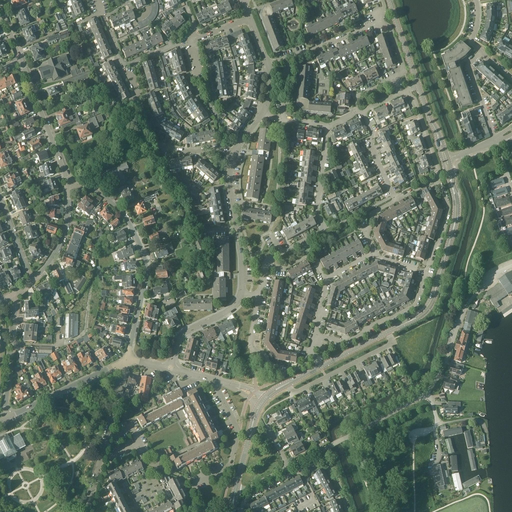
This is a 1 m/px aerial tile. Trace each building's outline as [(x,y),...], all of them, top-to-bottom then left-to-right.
[(13,0),(12,1),(13,4),(12,5),(14,8),(14,7),(15,9),(26,4),(29,3),(27,0),(13,0)] [(228,3),(227,1),(226,0),(225,0),(221,2),(222,4),(226,13),(232,11),(230,7),(228,3)] [(275,51),(280,49),(284,48),(272,17),(273,14),(294,6),(291,0),(282,0),(283,1),(277,3),(276,2),(273,3),(273,4),(265,8),(261,15),(265,23),(263,24),(265,28),(266,27),(269,34),(267,34),(269,38),(270,37),(273,44),(271,44),(273,48),(274,47),(275,51)] [(144,1),(135,4),(137,10),(146,6),(149,5),(148,3),(145,4),(144,1)] [(348,3),(353,14),(358,12),(354,4),(351,6),(350,2),(348,3)] [(71,12),(74,11),(83,8),(82,6),(83,6),(83,5),(82,3),(81,3),(72,6),(69,7),(71,12)] [(344,9),(348,17),(353,14),(348,3),(346,4),(347,8),(344,9)] [(146,18),(137,22),(140,30),(148,27),(151,24),(154,20),(157,17),(158,14),(159,10),(159,7),(158,4),(151,6),(152,10),(150,14),(146,18)] [(226,13),(222,4),(217,7),(221,15),(223,14),(223,15),(224,15),(226,14),(226,13)] [(216,18),(212,9),(211,7),(206,9),(207,11),(211,20),(213,19),(213,20),(214,20),(216,19),(216,18)] [(221,15),(217,7),(212,9),(216,18),(221,15)] [(348,17),(344,9),(341,10),(340,7),(338,8),(343,19),(348,17)] [(71,12),(72,15),(75,14),(76,17),(85,14),(84,11),(85,11),(84,8),(83,8),(74,11),(71,12)] [(343,19),(338,8),(336,9),(337,12),(334,14),(335,15),(338,21),(343,19)] [(24,11),(16,13),(17,17),(18,20),(26,17),(29,16),(31,15),(28,9),(24,11)] [(202,14),(205,22),(208,21),(208,22),(210,21),(210,20),(211,20),(207,11),(206,9),(201,11),(202,14)] [(131,11),(125,13),(129,22),(134,19),(131,11)] [(125,13),(120,15),(124,24),(129,22),(125,13)] [(335,15),(332,16),(331,13),(328,14),(334,25),(339,23),(338,21),(335,15)] [(200,25),(205,22),(202,14),(196,16),(200,25)] [(334,25),(328,14),(327,14),(328,18),(325,20),(329,27),(334,25)] [(120,15),(115,18),(119,26),(124,24),(120,15)] [(174,19),(180,26),(184,22),(178,15),(174,19)] [(26,17),(18,20),(19,23),(20,23),(21,27),(29,24),(29,23),(31,23),(29,20),(31,19),(29,16),(26,17)] [(329,27),(325,20),(322,21),(321,17),(319,18),(324,30),(329,27)] [(119,26),(115,18),(110,20),(113,29),(119,26)] [(324,30),(319,18),(317,19),(319,23),(315,24),(319,32),(324,30)] [(91,28),(99,24),(97,19),(88,23),(91,28)] [(176,30),(180,26),(174,19),(170,23),(176,30)] [(62,33),(63,33),(68,30),(63,20),(58,22),(59,24),(55,25),(57,30),(55,30),(56,33),(62,31),(62,33)] [(319,32),(315,24),(313,25),(311,22),(309,23),(314,34),(319,32)] [(165,26),(171,34),(176,30),(170,23),(165,26)] [(314,34),(309,23),(307,24),(309,27),(306,29),(309,37),(314,34)] [(485,28),(493,31),(495,31),(497,25),(494,24),(486,23),(485,28)] [(93,33),(101,29),(99,24),(91,28),(93,33)] [(171,34),(165,26),(163,24),(161,26),(163,28),(161,30),(167,37),(169,36),(170,36),(172,35),(172,34),(171,34)] [(25,36),(32,33),(36,32),(33,26),(30,27),(22,30),(24,33),(23,34),(24,35),(25,36)] [(493,31),(485,28),(483,33),(490,36),(493,31)] [(95,38),(104,35),(101,29),(93,33),(95,38)] [(47,39),(48,43),(60,39),(61,40),(69,37),(66,31),(47,39)] [(32,33),(25,36),(25,37),(25,38),(25,39),(26,39),(27,43),(35,40),(37,39),(36,36),(34,37),(32,33)] [(490,36),(483,33),(480,38),(489,44),(492,37),(490,36)] [(159,34),(154,36),(157,45),(163,43),(159,34)] [(243,36),(241,37),(238,38),(240,43),(249,40),(247,34),(243,36)] [(97,44),(106,40),(104,35),(95,38),(97,44)] [(360,36),(365,47),(370,45),(366,37),(363,38),(362,35),(360,36)] [(154,36),(148,39),(152,47),(157,45),(154,36)] [(356,42),(360,49),(365,47),(360,36),(358,37),(359,40),(356,42)] [(221,39),(224,48),(225,50),(230,48),(226,37),(224,38),(224,37),(223,37),(221,38),(221,39)] [(498,49),(503,52),(508,44),(510,40),(505,37),(498,49)] [(380,48),(388,45),(387,42),(391,41),(391,38),(379,42),(380,48)] [(147,49),(152,47),(148,39),(143,41),(147,49)] [(218,50),(224,48),(221,39),(215,41),(218,50)] [(350,40),(355,52),(360,49),(356,42),(353,43),(352,39),(350,40)] [(106,40),(97,44),(95,44),(96,47),(98,46),(99,49),(108,45),(106,40)] [(243,48),(251,45),(249,40),(240,43),(243,48)] [(347,46),(350,54),(355,52),(350,40),(348,41),(349,45),(347,46)] [(147,50),(147,49),(143,41),(138,43),(142,52),(144,51),(144,52),(147,51),(147,50)] [(213,52),(218,50),(215,41),(210,43),(213,52)] [(466,57),(471,51),(461,42),(458,45),(459,46),(456,49),(455,48),(449,52),(450,53),(445,55),(445,54),(441,56),(446,68),(448,67),(449,72),(447,73),(448,77),(450,76),(451,81),(450,81),(453,89),(454,88),(455,93),(454,93),(457,101),(458,100),(459,104),(458,105),(459,109),(472,105),(460,68),(456,70),(454,65),(466,57)] [(136,54),(142,52),(138,43),(133,45),(136,54)] [(210,43),(204,45),(209,56),(214,54),(213,52),(210,43)] [(32,55),(40,52),(44,50),(41,44),(30,48),(31,51),(31,52),(31,54),(32,54),(32,55)] [(340,45),(345,56),(350,54),(347,46),(344,48),(342,44),(340,45)] [(511,46),(508,44),(503,52),(508,55),(511,48),(511,46)] [(108,45),(99,49),(96,50),(97,52),(100,51),(102,54),(110,50),(108,45)] [(131,56),(136,54),(133,45),(127,48),(131,56)] [(245,54),(253,50),(251,45),(243,48),(245,54)] [(340,57),(340,59),(345,56),(340,45),(338,46),(340,49),(337,51),(340,57)] [(335,60),(340,57),(337,51),(336,49),(333,51),(332,47),(330,48),(335,60)] [(131,56),(127,48),(122,50),(126,59),(131,56)] [(326,54),(330,62),(335,60),(330,48),(328,49),(329,53),(326,54)] [(384,58),(392,55),(391,52),(395,51),(394,49),(382,53),(384,58)] [(113,56),(110,50),(102,54),(99,55),(100,58),(103,57),(104,60),(113,56)] [(173,58),(182,56),(181,50),(171,53),(173,58)] [(253,50),(245,54),(242,55),(243,57),(245,56),(247,59),(256,56),(253,50)] [(40,52),(32,55),(33,55),(32,56),(33,58),(34,58),(34,59),(34,58),(35,61),(42,59),(42,58),(45,57),(43,55),(41,56),(40,52)] [(320,53),(325,64),(330,62),(326,54),(323,55),(322,52),(320,53)] [(320,67),(325,64),(320,53),(318,54),(320,57),(316,59),(320,67)] [(70,67),(66,55),(54,60),(54,59),(46,62),(48,66),(38,69),(42,81),(53,77),(54,81),(62,78),(67,76),(65,69),(70,67)] [(247,61),(249,65),(254,63),(258,61),(256,56),(247,59),(244,60),(245,62),(247,61)] [(398,61),(398,59),(386,63),(387,68),(396,66),(394,62),(398,61)] [(104,72),(106,71),(114,66),(112,61),(103,66),(101,67),(104,72)] [(143,64),(144,70),(153,67),(152,62),(143,64)] [(481,74),(488,67),(483,62),(477,70),(481,74)] [(108,76),(117,72),(114,66),(106,71),(108,76)] [(374,67),(368,70),(369,72),(373,80),(378,77),(376,73),(379,72),(376,66),(374,67)] [(186,72),(185,67),(176,69),(177,75),(174,76),(175,79),(183,75),(183,73),(186,72)] [(323,114),(327,115),(327,113),(331,114),(331,105),(309,103),(308,100),(310,68),(302,67),(301,70),(300,70),(299,74),(301,75),(300,81),(299,81),(298,85),(300,85),(299,92),(298,92),(297,96),(299,96),(298,105),(303,111),(312,112),(312,114),(316,114),(316,112),(323,113),(323,114)] [(481,74),(486,78),(492,71),(488,67),(481,74)] [(360,72),(360,74),(363,79),(366,78),(368,82),(373,80),(369,72),(368,70),(363,72),(362,70),(360,72)] [(90,71),(82,74),(77,76),(72,78),(62,81),(64,87),(92,76),(90,71)] [(490,82),(497,75),(492,71),(486,78),(490,82)] [(111,81),(119,77),(117,72),(108,76),(107,77),(108,79),(110,78),(111,81)] [(146,75),(148,81),(157,78),(155,73),(146,75)] [(363,79),(360,74),(358,75),(359,77),(354,79),(357,87),(360,86),(360,87),(361,87),(363,87),(363,86),(362,85),(363,85),(361,80),(363,79)] [(10,78),(8,78),(11,86),(17,84),(16,83),(17,82),(16,80),(15,80),(13,75),(10,77),(10,78)] [(178,84),(186,80),(184,75),(183,75),(175,79),(178,84)] [(490,82),(495,86),(501,79),(497,75),(490,82)] [(119,77),(111,81),(114,86),(122,82),(119,77)] [(357,87),(354,79),(352,77),(345,81),(347,87),(350,85),(352,90),(357,87)] [(11,86),(8,78),(6,79),(6,78),(2,80),(3,81),(6,88),(11,86)] [(148,81),(149,86),(158,84),(157,78),(148,81)] [(501,79),(495,86),(499,90),(501,89),(501,88),(506,83),(501,79)] [(180,90),(189,86),(186,80),(178,84),(180,90)] [(122,82),(114,86),(116,91),(125,87),(122,82)] [(501,88),(501,89),(505,93),(508,89),(509,90),(511,87),(508,84),(506,83),(501,88)] [(160,89),(158,84),(149,86),(151,92),(160,89)] [(49,96),(49,97),(50,97),(52,101),(57,99),(55,95),(58,93),(61,92),(58,86),(56,87),(49,89),(49,90),(47,91),(48,93),(47,93),(47,94),(47,95),(47,96),(48,96),(49,96)] [(180,93),(181,92),(182,95),(191,91),(189,86),(180,90),(178,90),(180,93)] [(125,87),(116,91),(119,96),(127,92),(126,90),(127,90),(127,89),(126,87),(125,87)] [(191,91),(182,95),(185,100),(193,96),(191,91)] [(12,101),(22,97),(20,92),(10,96),(12,101)] [(127,92),(119,96),(122,101),(130,97),(127,92)] [(340,101),(349,102),(350,96),(345,96),(345,93),(339,92),(338,95),(341,95),(340,101)] [(149,102),(157,98),(155,93),(147,96),(149,102)] [(150,107),(151,107),(159,103),(159,104),(162,102),(161,100),(160,101),(159,98),(157,98),(149,102),(149,104),(148,104),(149,107),(150,107)] [(185,105),(189,109),(199,103),(198,101),(198,100),(199,100),(197,98),(196,98),(188,103),(185,105)] [(396,101),(401,111),(406,108),(406,110),(409,108),(406,102),(404,103),(402,99),(401,99),(400,99),(398,100),(397,101),(396,101)] [(14,105),(15,107),(14,108),(16,111),(26,106),(25,104),(24,104),(23,101),(14,105)] [(349,102),(340,101),(338,101),(338,107),(337,110),(344,110),(344,107),(349,108),(349,102)] [(393,108),(390,109),(393,116),(393,117),(397,115),(395,113),(401,111),(396,101),(395,102),(394,101),(392,102),(392,104),(391,104),(393,108)] [(161,109),(159,104),(159,103),(151,107),(153,112),(161,109)] [(189,109),(192,114),(202,107),(199,103),(189,109)] [(101,105),(93,108),(95,113),(103,110),(101,105)] [(27,109),(26,106),(16,111),(19,117),(28,113),(27,110),(27,109)] [(195,119),(198,117),(205,112),(202,107),(192,114),(195,119)] [(385,107),(380,109),(384,118),(389,116),(390,117),(393,116),(390,109),(389,108),(387,110),(385,107)] [(247,113),(242,109),(241,108),(240,111),(241,112),(240,114),(247,120),(248,118),(249,119),(251,116),(250,115),(251,115),(247,113)] [(161,109),(153,112),(155,118),(157,117),(158,120),(158,121),(164,117),(163,115),(164,114),(161,109)] [(377,117),(374,118),(378,125),(381,124),(380,122),(385,120),(384,118),(380,109),(375,112),(377,117)] [(505,109),(501,112),(507,121),(511,118),(507,112),(505,109)] [(58,121),(58,122),(71,117),(69,111),(66,112),(56,116),(56,118),(57,120),(58,121)] [(461,115),(463,121),(471,118),(473,118),(471,111),(461,115)] [(205,112),(198,117),(201,122),(209,117),(207,115),(208,115),(208,114),(207,112),(206,112),(205,112)] [(507,121),(501,112),(496,116),(498,118),(502,124),(507,121)] [(247,120),(240,114),(238,113),(236,115),(238,116),(236,119),(244,124),(245,123),(246,123),(248,121),(247,120)] [(71,117),(58,122),(58,123),(59,125),(60,125),(60,126),(61,126),(61,127),(77,121),(74,115),(71,117)] [(101,116),(95,118),(97,124),(103,121),(101,116)] [(233,119),(235,121),(233,123),(240,129),(244,124),(236,119),(234,117),(233,119)] [(26,128),(34,124),(32,118),(21,123),(23,126),(25,125),(26,128)] [(90,131),(98,128),(97,124),(95,118),(88,120),(90,125),(85,127),(84,127),(80,128),(80,129),(77,130),(81,141),(81,140),(82,141),(86,140),(86,139),(92,136),(90,131)] [(463,121),(465,126),(473,124),(471,118),(463,121)] [(358,119),(353,122),(357,130),(358,132),(363,130),(364,132),(367,131),(362,121),(360,122),(358,119)] [(407,125),(409,130),(419,127),(418,126),(419,125),(418,123),(417,122),(417,121),(411,124),(410,121),(402,123),(403,127),(407,125)] [(169,125),(170,123),(168,122),(166,124),(164,123),(162,127),(161,127),(158,128),(157,130),(165,134),(169,125)] [(349,127),(346,128),(350,137),(353,135),(351,132),(357,130),(353,122),(348,124),(349,127)] [(240,129),(233,123),(229,128),(228,128),(226,130),(230,134),(233,131),(237,134),(240,129)] [(465,126),(467,132),(475,129),(473,124),(465,126)] [(169,136),(170,136),(174,128),(175,126),(173,125),(172,127),(169,125),(165,134),(166,135),(166,136),(168,137),(169,137),(169,136)] [(343,127),(337,129),(341,137),(342,140),(347,137),(348,138),(350,137),(346,128),(344,129),(343,127)] [(377,142),(388,137),(392,135),(388,127),(381,131),(382,133),(378,135),(380,138),(376,140),(377,142)] [(409,140),(411,139),(415,138),(414,135),(421,133),(420,132),(421,131),(420,129),(419,128),(419,127),(409,130),(411,136),(407,137),(409,140)] [(175,139),(179,131),(174,128),(170,136),(175,139)] [(31,137),(35,135),(32,129),(22,133),(20,135),(13,138),(14,140),(21,137),(23,136),(22,135),(23,135),(25,140),(29,138),(32,137),(31,137)] [(304,134),(303,140),(306,140),(306,138),(312,139),(313,130),(308,129),(307,134),(304,134)] [(334,143),(337,142),(336,140),(341,137),(337,129),(332,132),(334,136),(331,137),(334,143)] [(467,132),(469,137),(476,135),(475,129),(467,132)] [(269,153),(272,132),(260,130),(258,151),(254,150),(247,199),(258,200),(264,159),(268,159),(269,153)] [(303,141),(303,140),(304,134),(304,132),(302,132),(302,131),(299,130),(298,132),(298,135),(295,135),(294,142),(297,143),(297,140),(303,141)] [(313,130),(312,139),(312,142),(317,143),(318,142),(320,142),(321,136),(319,136),(319,131),(313,130)] [(179,131),(175,139),(180,142),(184,134),(179,131)] [(476,135),(469,137),(468,138),(470,144),(479,141),(476,135)] [(388,137),(377,142),(378,144),(382,142),(383,145),(391,142),(388,137)] [(413,142),(415,147),(424,144),(423,139),(418,140),(417,137),(415,138),(411,139),(412,143),(413,142)] [(33,151),(41,147),(38,140),(34,142),(34,141),(29,143),(30,145),(28,146),(29,149),(31,147),(33,151)] [(348,152),(351,151),(359,147),(357,145),(361,143),(360,141),(346,147),(346,148),(348,152)] [(381,150),(382,152),(393,147),(395,145),(393,141),(391,142),(383,145),(384,148),(381,150)] [(415,153),(416,156),(421,155),(423,154),(422,151),(426,150),(424,144),(415,147),(417,153),(415,153)] [(359,147),(351,151),(353,156),(365,150),(364,148),(360,150),(359,147)] [(386,152),(388,155),(395,152),(393,147),(382,152),(383,154),(386,152)] [(304,150),(303,156),(306,157),(318,158),(318,156),(314,156),(315,152),(307,151),(307,150),(304,150)] [(365,150),(353,156),(356,161),(363,157),(362,154),(366,153),(365,150)] [(385,162),(399,156),(396,151),(395,152),(388,155),(386,156),(388,158),(384,160),(385,162)] [(39,162),(48,158),(45,152),(34,156),(35,159),(38,158),(39,162)] [(420,162),(421,164),(430,161),(430,160),(431,159),(430,157),(429,156),(428,156),(422,158),(421,155),(416,156),(414,157),(416,163),(420,162)] [(401,161),(399,156),(385,162),(386,164),(389,163),(391,165),(398,162),(401,161)] [(9,157),(5,159),(5,160),(0,162),(0,168),(0,169),(4,167),(5,169),(8,168),(8,166),(12,164),(11,162),(12,161),(11,159),(10,160),(9,157)] [(193,168),(194,168),(197,158),(194,158),(191,158),(191,157),(185,158),(187,167),(193,166),(193,168)] [(353,165),(355,167),(369,160),(368,158),(365,160),(363,157),(356,161),(357,163),(353,165)] [(197,167),(201,171),(207,164),(203,160),(202,161),(200,159),(197,158),(194,168),(196,168),(197,167)] [(369,160),(355,167),(356,170),(359,168),(360,170),(368,167),(367,164),(370,162),(369,160)] [(430,161),(421,164),(422,167),(418,168),(420,174),(427,172),(426,169),(432,167),(432,166),(433,165),(432,163),(431,162),(430,161)] [(401,167),(398,162),(391,165),(392,168),(389,170),(390,172),(401,167)] [(41,173),(51,170),(51,169),(52,168),(51,167),(50,164),(41,167),(39,168),(41,173)] [(121,171),(128,169),(126,164),(108,171),(108,170),(99,174),(102,182),(117,176),(119,181),(124,179),(121,171)] [(201,171),(205,175),(211,167),(207,164),(201,171)] [(394,172),(395,175),(404,171),(402,166),(401,167),(390,172),(391,174),(394,172)] [(211,167),(205,175),(209,178),(215,171),(214,170),(214,169),(213,167),(212,167),(212,168),(211,167)] [(361,176),(363,175),(374,170),(373,168),(369,170),(368,167),(360,170),(359,171),(361,176)] [(51,170),(41,173),(42,178),(45,177),(45,178),(53,175),(52,173),(53,172),(52,171),(52,170),(51,170)] [(374,170),(363,175),(365,180),(373,177),(371,174),(375,172),(374,170)] [(393,180),(394,182),(408,175),(406,170),(404,171),(395,175),(397,178),(393,180)] [(215,171),(209,178),(214,183),(213,184),(214,185),(220,183),(220,181),(222,179),(219,177),(220,175),(218,174),(219,173),(217,171),(216,171),(216,172),(215,171)] [(344,177),(345,176),(343,172),(342,172),(343,172),(336,175),(335,171),(329,174),(333,182),(338,179),(344,176),(344,177)] [(7,183),(8,183),(19,178),(19,177),(19,176),(17,172),(12,174),(11,173),(10,174),(9,175),(5,177),(5,178),(3,179),(5,182),(6,181),(7,183)] [(413,173),(408,175),(394,182),(395,184),(399,182),(400,185),(408,182),(406,179),(409,178),(410,178),(411,177),(412,177),(414,176),(413,173)] [(19,178),(8,183),(7,183),(8,184),(7,185),(5,186),(7,189),(9,189),(14,187),(15,188),(17,187),(17,186),(21,184),(21,182),(22,181),(21,178),(20,179),(19,178)] [(493,188),(505,184),(503,178),(493,182),(491,183),(493,188)] [(44,183),(45,188),(56,184),(56,183),(56,182),(55,181),(54,179),(46,182),(44,183)] [(56,184),(45,188),(46,190),(44,190),(45,193),(49,192),(58,190),(57,188),(57,187),(57,185),(56,185),(56,184)] [(376,186),(373,187),(378,197),(383,194),(379,187),(378,187),(377,186),(376,186)] [(120,193),(121,195),(129,193),(133,191),(132,189),(128,190),(127,187),(119,190),(118,191),(119,193),(120,193)] [(374,190),(369,192),(373,199),(378,197),(373,187),(374,190)] [(425,197),(433,193),(430,188),(423,192),(425,197)] [(496,196),(496,197),(508,194),(506,188),(494,192),(496,196)] [(10,200),(12,204),(24,198),(21,190),(10,195),(12,199),(10,200)] [(157,192),(143,197),(145,203),(152,200),(152,199),(157,197),(156,195),(158,194),(157,192)] [(369,192),(364,195),(368,202),(373,199),(369,192)] [(132,199),(134,198),(133,195),(131,196),(129,193),(121,195),(121,196),(120,197),(121,199),(122,200),(123,203),(126,202),(130,201),(129,201),(132,200),(132,199)] [(426,203),(428,202),(435,197),(433,193),(425,197),(423,198),(426,203)] [(364,195),(360,197),(363,204),(368,202),(364,195)] [(82,202),(96,214),(100,208),(98,206),(96,209),(95,208),(93,207),(90,205),(92,202),(91,201),(91,200),(90,200),(86,197),(85,198),(83,196),(81,199),(83,200),(82,202)] [(407,202),(411,209),(416,207),(410,196),(408,197),(410,200),(407,202)] [(49,203),(45,203),(46,210),(53,209),(52,207),(58,206),(58,201),(58,200),(58,197),(49,199),(49,203)] [(359,207),(363,204),(360,197),(355,200),(359,207)] [(435,197),(428,202),(430,207),(438,202),(435,197)] [(28,206),(24,198),(12,204),(14,207),(15,207),(17,211),(28,206)] [(358,207),(359,207),(355,200),(354,198),(349,200),(354,209),(356,208),(356,209),(357,210),(358,209),(359,208),(358,207)] [(499,206),(500,207),(511,203),(509,198),(498,201),(499,206)] [(352,210),(354,209),(349,200),(344,203),(349,212),(350,211),(350,213),(351,213),(352,212),(353,211),(352,210)] [(406,212),(411,209),(407,202),(404,203),(402,200),(401,201),(406,212)] [(406,212),(401,201),(399,202),(400,205),(397,207),(402,214),(406,212)] [(96,214),(82,202),(80,204),(79,205),(78,206),(78,207),(78,208),(77,209),(79,211),(81,210),(84,212),(89,216),(91,213),(94,216),(96,214)] [(329,216),(340,211),(335,202),(329,204),(330,206),(325,208),(329,216)] [(438,202),(430,207),(433,212),(443,211),(438,202)] [(138,214),(147,211),(143,203),(135,206),(138,214)] [(403,217),(402,214),(397,207),(395,208),(393,205),(391,206),(397,217),(398,220),(403,217)] [(388,212),(392,219),(397,217),(391,206),(389,207),(391,210),(388,212)] [(502,216),(505,215),(511,212),(511,206),(502,210),(500,211),(502,216)] [(103,218),(109,213),(108,212),(108,211),(107,210),(106,210),(105,209),(99,215),(97,217),(100,219),(102,217),(103,218)] [(264,222),(265,211),(257,210),(256,221),(264,222)] [(20,220),(28,217),(30,216),(28,211),(18,215),(19,217),(18,218),(19,220),(20,220)] [(52,222),(52,220),(58,220),(58,215),(59,215),(59,211),(50,211),(50,216),(47,216),(47,221),(50,221),(50,222),(52,222)] [(272,213),(265,211),(264,222),(271,223),(272,213)] [(443,211),(433,212),(431,217),(440,220),(443,211)] [(379,216),(387,222),(392,219),(388,212),(379,216)] [(109,213),(103,218),(105,220),(103,222),(105,224),(107,222),(113,217),(111,215),(111,214),(110,213),(109,213)] [(156,224),(158,223),(157,219),(156,216),(153,217),(143,221),(145,224),(144,225),(145,226),(146,227),(146,228),(147,230),(151,228),(150,226),(156,224)] [(377,225),(385,228),(387,222),(379,216),(377,225)] [(28,217),(20,220),(20,221),(20,223),(21,223),(22,226),(32,222),(31,219),(29,220),(28,217)] [(428,222),(438,225),(440,220),(431,217),(429,217),(428,222)] [(312,218),(307,220),(311,228),(316,225),(314,222),(316,221),(314,218),(313,219),(312,218)] [(113,230),(119,224),(118,223),(119,223),(117,221),(116,221),(116,220),(111,223),(109,225),(107,227),(109,229),(111,228),(113,230)] [(307,220),(303,223),(307,230),(311,228),(307,220)] [(74,233),(85,238),(90,224),(92,225),(94,221),(91,221),(88,221),(84,229),(81,228),(80,229),(76,227),(76,228),(74,229),(73,231),(74,233)] [(426,227),(437,230),(438,225),(428,222),(426,227)] [(303,223),(298,225),(302,233),(307,230),(303,223)] [(57,227),(49,224),(46,224),(44,231),(47,231),(50,233),(51,232),(55,234),(55,233),(56,233),(57,231),(56,230),(57,227)] [(298,225),(293,228),(297,235),(302,233),(298,225)] [(374,234),(383,234),(385,228),(377,225),(374,234)] [(26,235),(36,232),(34,226),(32,227),(31,227),(29,228),(24,230),(26,235)] [(196,227),(188,229),(190,235),(198,233),(196,227)] [(425,232),(427,233),(435,235),(437,230),(426,227),(425,232)] [(165,234),(168,233),(166,228),(154,233),(155,234),(149,236),(150,239),(150,240),(151,241),(151,242),(152,243),(153,242),(154,245),(160,242),(159,240),(160,239),(158,236),(165,233),(165,234)] [(292,238),(288,231),(287,228),(282,231),(284,234),(282,235),(284,238),(286,237),(287,241),(292,238)] [(288,231),(292,238),(297,235),(293,228),(288,231)] [(36,232),(26,235),(28,241),(33,239),(33,240),(36,239),(36,238),(38,238),(36,232)] [(115,235),(112,237),(115,243),(117,242),(117,243),(126,239),(123,232),(121,233),(120,232),(114,234),(115,235)] [(72,236),(71,239),(82,243),(85,238),(74,233),(73,234),(72,235),(72,236)] [(378,243),(386,239),(383,234),(374,234),(378,243)] [(418,241),(420,242),(429,245),(430,240),(425,238),(419,236),(418,241)] [(230,280),(229,238),(217,238),(218,273),(214,273),(214,279),(214,301),(226,301),(226,280),(230,280)] [(5,239),(0,240),(0,247),(7,244),(8,243),(8,241),(6,241),(5,239)] [(69,244),(69,245),(78,248),(79,245),(81,246),(82,243),(71,239),(70,242),(69,243),(69,244)] [(204,248),(200,239),(194,242),(198,250),(204,248)] [(383,251),(389,244),(386,239),(378,243),(383,251)] [(359,240),(339,250),(346,262),(348,261),(346,258),(360,251),(362,254),(365,252),(359,240)] [(160,250),(155,252),(157,259),(166,256),(168,255),(167,252),(173,250),(171,243),(168,244),(159,247),(160,250)] [(396,243),(395,246),(392,254),(397,256),(400,247),(401,244),(396,243)] [(31,253),(31,254),(41,250),(39,245),(38,245),(37,244),(29,247),(30,250),(29,251),(30,253),(31,253)] [(395,246),(389,244),(383,251),(392,254),(395,246)] [(68,248),(67,250),(76,254),(78,248),(69,245),(68,246),(68,247),(68,248)] [(0,254),(0,256),(10,253),(9,251),(11,250),(10,247),(8,248),(8,247),(0,250),(0,252),(1,254),(0,254)] [(132,254),(133,253),(132,252),(131,252),(130,248),(127,249),(126,248),(123,249),(124,250),(118,252),(121,260),(133,255),(132,254)] [(41,250),(31,254),(32,256),(32,257),(32,259),(33,260),(34,260),(42,257),(42,256),(44,256),(41,250)] [(65,255),(65,256),(73,260),(76,254),(67,250),(66,253),(65,253),(65,255)] [(346,262),(339,250),(320,261),(327,273),(330,271),(329,268),(342,260),(344,264),(346,262)] [(10,253),(0,256),(0,261),(0,262),(2,263),(3,262),(3,263),(12,259),(14,258),(13,255),(11,256),(11,255),(10,253)] [(76,260),(73,260),(65,256),(64,257),(63,257),(62,260),(62,261),(62,262),(66,264),(66,265),(69,266),(68,271),(71,273),(76,260)] [(129,271),(137,269),(137,268),(138,268),(137,266),(136,263),(133,263),(132,260),(127,261),(127,262),(123,263),(125,272),(129,271)] [(307,262),(302,264),(306,272),(308,275),(313,272),(311,270),(307,262)] [(373,275),(378,272),(377,262),(369,266),(373,274),(373,275)] [(378,272),(384,274),(386,264),(377,262),(378,272)] [(302,264),(298,267),(302,275),(306,272),(302,264)] [(368,276),(373,274),(369,266),(369,265),(366,267),(364,264),(362,265),(368,276)] [(364,279),(368,276),(362,265),(360,266),(362,269),(359,270),(364,279)] [(17,280),(21,278),(18,268),(17,269),(17,267),(16,266),(14,267),(13,268),(14,270),(12,270),(12,268),(8,269),(9,272),(10,271),(13,281),(14,281),(15,281),(17,281),(17,280)] [(168,278),(170,277),(169,270),(166,270),(163,270),(162,266),(156,267),(157,271),(156,271),(157,276),(156,277),(157,278),(157,279),(168,278)] [(391,266),(388,278),(390,279),(391,276),(394,277),(397,268),(391,266)] [(297,277),(302,275),(298,267),(293,270),(297,277)] [(198,271),(201,281),(207,279),(205,273),(206,272),(205,269),(204,269),(198,271)] [(359,281),(364,279),(359,270),(356,272),(354,269),(353,270),(359,281)] [(298,279),(297,277),(293,270),(288,272),(293,282),(298,280),(298,279)] [(354,284),(359,281),(353,270),(351,271),(352,274),(349,275),(354,284)] [(52,274),(50,275),(52,279),(54,278),(57,284),(63,281),(68,292),(72,291),(68,282),(65,276),(62,271),(59,272),(59,271),(55,273),(55,272),(54,273),(53,274),(52,274)] [(5,272),(0,274),(5,286),(8,285),(8,287),(11,285),(10,284),(11,283),(8,277),(7,275),(5,272)] [(417,276),(405,272),(403,278),(406,278),(415,281),(417,276)] [(500,283),(485,293),(495,309),(499,306),(496,302),(511,292),(511,272),(499,281),(500,283)] [(349,286),(354,284),(349,275),(347,277),(345,274),(343,275),(349,286)] [(344,289),(345,289),(349,286),(343,275),(341,276),(343,279),(340,280),(340,281),(344,289)] [(75,286),(73,289),(79,292),(87,280),(81,277),(77,282),(75,286)] [(415,281),(406,278),(405,282),(402,281),(401,283),(414,286),(415,281)] [(345,290),(345,289),(344,289),(340,281),(332,286),(340,292),(345,290)] [(161,294),(168,293),(167,282),(162,283),(163,287),(153,289),(154,295),(158,295),(161,295),(161,294)] [(44,284),(44,286),(43,286),(48,297),(52,295),(55,300),(59,298),(56,290),(52,292),(48,284),(47,284),(47,283),(44,284)] [(414,286),(401,283),(401,285),(404,286),(403,289),(412,291),(414,286)] [(88,289),(87,291),(93,296),(92,297),(96,300),(100,296),(94,290),(96,288),(93,284),(90,288),(88,289)] [(39,294),(40,294),(41,297),(42,297),(43,299),(48,297),(43,286),(37,289),(39,294)] [(339,298),(340,292),(332,286),(330,295),(339,298)] [(307,288),(306,293),(318,297),(318,295),(315,294),(316,290),(307,288)] [(412,291),(403,289),(401,294),(409,301),(412,291)] [(177,300),(186,295),(184,291),(175,296),(177,300)] [(409,301),(401,294),(397,297),(401,305),(409,301)] [(329,299),(329,300),(343,304),(343,302),(341,302),(338,301),(339,298),(330,295),(328,299),(329,299)] [(390,296),(385,299),(392,310),(396,307),(392,299),(390,296)] [(81,297),(71,309),(75,312),(85,300),(84,300),(82,298),(81,297)] [(401,305),(397,297),(392,299),(396,307),(401,305)] [(302,298),(300,303),(314,307),(315,305),(312,304),(313,301),(304,298),(302,298)] [(381,301),(382,303),(386,311),(387,313),(392,310),(385,299),(381,301)] [(25,304),(25,313),(34,313),(38,313),(38,309),(31,310),(31,304),(28,304),(28,302),(25,302),(25,304)] [(375,306),(372,308),(377,316),(381,314),(375,302),(374,303),(375,306)] [(377,302),(375,302),(381,314),(386,311),(382,303),(379,304),(377,302)] [(299,308),(301,309),(309,311),(310,308),(314,309),(314,307),(300,303),(299,308)] [(150,321),(150,319),(156,320),(157,320),(159,310),(156,310),(157,308),(148,306),(145,318),(146,318),(145,320),(150,321)] [(377,316),(372,308),(369,309),(368,307),(366,308),(372,319),(377,316)] [(178,313),(175,308),(165,313),(167,318),(166,319),(169,325),(170,325),(172,327),(173,328),(176,326),(176,325),(176,323),(178,322),(177,321),(178,321),(175,314),(178,313)] [(363,313),(367,321),(372,319),(366,308),(361,310),(363,313)] [(89,309),(85,324),(90,326),(94,311),(91,310),(89,309)] [(308,315),(309,311),(301,309),(299,314),(311,318),(312,316),(308,315)] [(367,321),(363,313),(360,315),(357,309),(355,310),(356,313),(362,324),(367,321)] [(68,311),(54,318),(57,325),(60,323),(60,321),(70,316),(69,314),(68,311)] [(478,313),(468,311),(465,322),(477,326),(478,322),(476,322),(478,313)] [(362,324),(356,313),(354,314),(356,317),(353,318),(354,319),(358,326),(362,324)] [(128,318),(119,316),(117,316),(117,319),(119,319),(118,323),(120,323),(120,324),(123,324),(127,324),(128,318)] [(305,325),(306,322),(298,319),(296,324),(308,328),(309,326),(305,325)] [(358,326),(354,319),(349,322),(354,330),(358,328),(358,326)] [(326,329),(331,330),(334,321),(329,320),(326,329)] [(223,323),(227,333),(232,330),(228,321),(223,323)] [(150,334),(153,324),(145,322),(143,329),(144,329),(143,332),(150,334)] [(354,330),(349,322),(344,324),(345,335),(354,330)] [(218,326),(222,335),(227,333),(223,323),(218,326)] [(345,335),(344,324),(339,323),(336,332),(345,335)] [(472,324),(465,323),(460,341),(458,341),(455,350),(457,350),(454,360),(452,360),(452,362),(457,363),(458,361),(461,362),(462,357),(464,353),(465,353),(468,345),(466,344),(472,324)] [(23,325),(22,333),(37,334),(38,327),(23,325)] [(113,325),(111,332),(116,334),(117,334),(117,335),(120,336),(120,335),(124,336),(125,329),(117,327),(118,326),(113,325)] [(480,327),(476,342),(482,344),(485,328),(480,327)] [(71,331),(68,333),(71,339),(85,332),(83,330),(82,328),(72,333),(71,331)] [(208,330),(213,340),(218,337),(213,328),(208,330)] [(302,335),(303,332),(295,329),(293,335),(305,338),(306,336),(302,335)] [(208,342),(213,340),(208,330),(203,333),(208,342)] [(37,334),(22,333),(22,341),(36,342),(37,334)] [(264,344),(274,342),(275,336),(266,335),(264,344)] [(305,338),(293,335),(291,340),(295,341),(295,343),(299,344),(299,342),(300,343),(301,339),(304,340),(305,338)] [(89,339),(87,336),(82,338),(85,344),(90,341),(89,339)] [(110,339),(109,344),(111,345),(120,347),(120,346),(121,346),(121,345),(121,344),(121,341),(113,339),(110,339)] [(270,352),(277,347),(274,342),(264,344),(270,352)] [(102,351),(106,359),(106,358),(107,359),(109,358),(109,357),(111,356),(109,351),(110,350),(109,347),(102,351)] [(276,360),(281,352),(277,347),(270,352),(276,360)] [(20,357),(41,359),(44,359),(50,355),(50,354),(41,354),(39,354),(38,354),(35,355),(30,354),(29,354),(29,351),(21,350),(21,351),(19,351),(19,354),(20,355),(20,357)] [(105,359),(106,359),(102,351),(95,354),(96,357),(97,356),(100,362),(102,360),(103,361),(105,360),(105,359)] [(285,361),(287,353),(281,352),(276,360),(285,361)] [(87,365),(88,364),(84,355),(83,353),(77,356),(83,367),(84,366),(85,366),(86,366),(87,365)] [(84,355),(88,364),(93,362),(89,353),(84,355)] [(205,368),(211,369),(213,359),(208,358),(209,354),(207,354),(204,362),(207,362),(205,368)] [(213,359),(211,369),(216,371),(218,365),(220,366),(223,355),(219,354),(218,358),(217,358),(217,360),(213,359)] [(387,357),(391,366),(397,364),(400,363),(397,357),(395,359),(392,354),(387,357)] [(195,357),(185,355),(184,360),(192,362),(191,365),(201,367),(202,364),(194,362),(195,357)] [(229,374),(231,365),(232,364),(232,358),(230,357),(229,361),(228,360),(227,364),(224,363),(221,372),(229,374)] [(391,366),(387,357),(381,360),(383,364),(381,366),(382,370),(384,373),(387,371),(388,373),(393,370),(391,366)] [(72,359),(67,361),(71,370),(73,369),(75,372),(78,371),(72,359)] [(71,371),(71,370),(67,361),(62,364),(66,373),(67,372),(68,374),(71,373),(71,371)] [(373,365),(370,366),(375,377),(381,374),(382,377),(386,376),(384,373),(382,370),(380,371),(375,362),(372,363),(373,365)] [(465,365),(457,363),(456,367),(452,365),(450,373),(460,375),(462,368),(464,369),(465,365)] [(51,369),(55,378),(56,378),(57,380),(61,378),(60,376),(61,375),(56,366),(51,369)] [(369,378),(366,380),(369,386),(373,384),(370,379),(375,377),(370,366),(367,368),(366,366),(363,368),(369,378)] [(54,379),(55,378),(51,369),(46,371),(52,384),(55,382),(54,379)] [(360,374),(359,372),(353,375),(358,384),(361,382),(363,386),(365,385),(366,388),(369,386),(366,380),(363,373),(360,374)] [(35,377),(36,378),(41,387),(42,387),(43,387),(44,386),(46,385),(41,374),(38,375),(37,373),(34,375),(35,377)] [(140,382),(141,378),(130,375),(127,384),(128,384),(135,386),(136,381),(138,382),(140,382)] [(353,375),(347,377),(349,381),(346,383),(347,384),(348,385),(350,390),(352,394),(355,393),(354,390),(356,389),(354,385),(358,384),(353,375)] [(141,377),(141,378),(140,382),(138,397),(137,401),(147,404),(148,399),(150,380),(151,380),(151,378),(141,377)] [(41,387),(36,378),(31,381),(35,390),(41,387)] [(457,379),(453,378),(452,380),(446,379),(443,387),(453,390),(456,391),(458,386),(455,386),(457,382),(459,382),(460,380),(457,379)] [(350,390),(348,385),(347,384),(344,385),(342,381),(337,384),(336,383),(341,393),(347,390),(347,391),(350,390)] [(330,391),(331,394),(333,398),(336,396),(335,395),(341,393),(336,383),(330,386),(332,390),(330,391)] [(16,394),(17,394),(18,396),(16,397),(17,400),(19,398),(20,396),(22,395),(23,394),(21,388),(22,388),(20,384),(16,386),(17,389),(15,390),(16,391),(15,392),(16,394)] [(182,397),(178,389),(174,391),(175,393),(171,395),(170,393),(166,395),(167,397),(162,399),(166,405),(182,397)] [(333,398),(331,394),(328,395),(325,389),(319,392),(324,401),(329,398),(332,403),(335,401),(333,398)] [(209,439),(211,443),(214,442),(217,440),(215,436),(217,435),(214,431),(213,431),(211,427),(212,427),(210,423),(209,423),(207,419),(208,419),(206,415),(205,415),(203,411),(204,411),(202,406),(201,407),(199,403),(200,403),(198,398),(197,399),(195,395),(196,395),(194,390),(186,394),(188,398),(182,401),(186,409),(183,411),(187,419),(189,419),(190,423),(189,423),(191,427),(193,427),(194,431),(193,431),(198,441),(199,443),(209,439)] [(19,398),(17,400),(18,402),(31,396),(30,393),(28,394),(27,391),(25,392),(26,393),(23,394),(22,395),(20,396),(19,398)] [(324,401),(319,392),(314,395),(316,399),(313,400),(316,407),(319,406),(318,404),(324,401)] [(317,408),(316,407),(313,400),(312,399),(309,401),(308,398),(302,401),(307,410),(313,407),(314,410),(317,408)] [(170,415),(182,409),(183,408),(179,401),(157,412),(155,409),(152,410),(154,413),(149,416),(147,413),(144,414),(146,417),(144,418),(142,415),(139,417),(140,418),(137,419),(141,428),(145,426),(146,427),(150,425),(150,424),(153,422),(154,423),(158,421),(158,419),(161,418),(162,419),(166,417),(166,415),(170,413),(170,415)] [(307,410),(302,401),(297,403),(299,409),(296,410),(300,417),(303,416),(302,413),(307,410)] [(279,425),(288,421),(285,415),(287,413),(286,410),(277,414),(279,418),(276,419),(279,425)] [(283,433),(285,438),(295,433),(292,428),(296,426),(295,423),(288,426),(289,429),(283,433)] [(461,428),(443,432),(444,437),(463,433),(461,428)] [(469,431),(464,432),(468,448),(473,447),(469,431)] [(295,433),(285,438),(288,444),(295,441),(296,443),(303,440),(300,434),(296,436),(295,433)] [(314,442),(320,439),(319,437),(322,436),(320,433),(311,437),(314,442)] [(9,439),(8,436),(7,435),(0,437),(0,459),(4,458),(4,460),(6,459),(7,460),(10,461),(15,459),(16,456),(15,454),(16,453),(16,452),(26,447),(23,442),(26,441),(24,438),(22,439),(19,434),(9,439)] [(188,446),(194,443),(191,437),(185,440),(188,446)] [(445,440),(448,454),(454,453),(450,439),(445,440)] [(217,449),(214,442),(211,443),(192,453),(190,449),(187,451),(189,454),(184,457),(182,453),(179,455),(181,458),(176,461),(174,456),(168,459),(174,471),(177,470),(176,469),(180,467),(181,468),(185,466),(185,464),(188,462),(189,464),(193,462),(193,460),(196,458),(197,460),(201,458),(201,456),(205,454),(205,456),(209,454),(209,452),(213,450),(213,452),(217,449)] [(301,448),(303,447),(301,443),(294,446),(295,448),(291,449),(294,455),(295,455),(296,455),(299,454),(298,453),(303,451),(301,448)] [(170,448),(164,451),(167,457),(173,454),(170,448)] [(472,450),(467,451),(471,471),(476,470),(472,450)] [(109,486),(112,485),(111,484),(121,479),(122,480),(127,478),(127,479),(129,478),(128,477),(137,473),(138,474),(139,473),(139,472),(143,470),(139,461),(108,477),(110,481),(107,482),(109,486)] [(316,473),(318,478),(326,475),(323,469),(316,473)] [(458,473),(451,475),(455,491),(462,490),(458,473)] [(326,475),(318,478),(321,484),(328,480),(326,475)] [(112,485),(109,486),(105,488),(116,511),(173,511),(185,506),(183,501),(186,499),(175,479),(170,481),(168,476),(160,479),(163,485),(165,484),(166,483),(168,488),(168,490),(169,489),(173,498),(173,500),(174,499),(176,504),(171,506),(169,502),(165,505),(164,503),(162,504),(163,506),(155,510),(154,508),(152,509),(153,511),(150,511),(127,511),(127,510),(129,510),(128,508),(126,509),(122,500),(124,499),(123,498),(121,499),(117,490),(118,489),(118,488),(116,488),(114,484),(112,485)] [(477,476),(462,484),(465,489),(479,481),(479,480),(479,479),(478,477),(477,476)] [(294,480),(298,487),(303,485),(299,477),(294,480)] [(293,490),(298,487),(294,480),(289,482),(293,490)] [(331,485),(328,480),(321,484),(324,489),(331,485)] [(288,493),(293,490),(289,482),(284,485),(288,493)] [(283,495),(288,493),(284,485),(279,488),(283,495)] [(324,489),(326,494),(334,490),(331,485),(324,489)] [(278,498),(283,495),(279,488),(274,490),(278,498)] [(273,500),(278,498),(274,490),(269,493),(273,500)] [(337,495),(334,490),(326,494),(329,499),(337,495)] [(264,496),(265,498),(265,497),(268,503),(273,500),(269,493),(264,496)] [(269,505),(268,503),(265,497),(265,498),(260,500),(264,508),(269,505)] [(259,510),(264,508),(260,500),(255,503),(259,510)] [(252,511),(255,511),(259,510),(255,503),(249,506),(252,511)]
